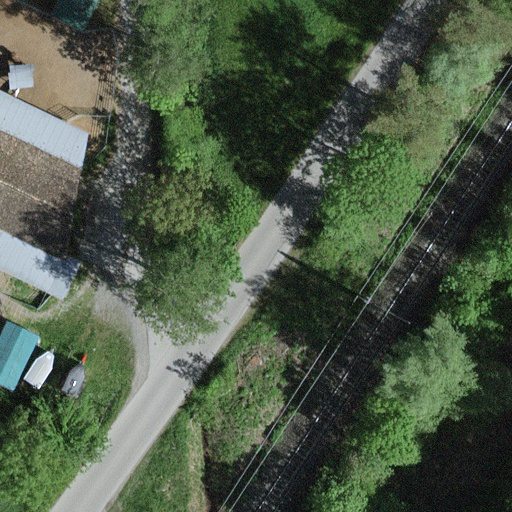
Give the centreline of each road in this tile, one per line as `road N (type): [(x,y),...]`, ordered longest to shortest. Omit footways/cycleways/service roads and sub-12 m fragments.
road 1 (unclassified): [(84,511),(440,0)]
road 2 (track): [(131,0),(137,283),(181,380)]
